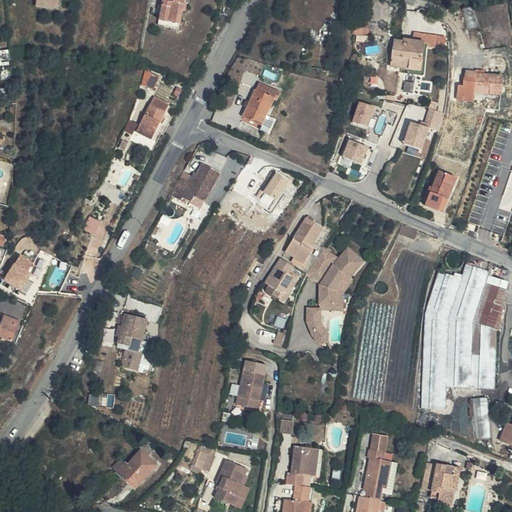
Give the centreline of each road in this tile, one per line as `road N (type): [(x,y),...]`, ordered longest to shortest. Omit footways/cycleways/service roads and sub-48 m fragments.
road 1 (residential): [(190,123),(511,263)]
road 2 (unclassified): [(19,414),(62,360),(190,123)]
road 3 (unclassified): [(255,0),(190,123)]
road 4 (residential): [(19,414),(44,477),(66,500),(103,511)]
